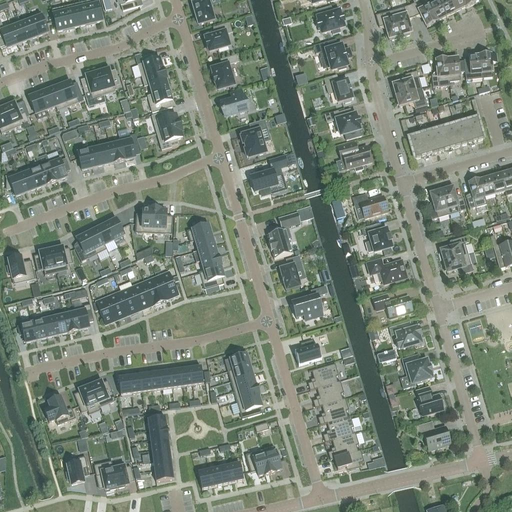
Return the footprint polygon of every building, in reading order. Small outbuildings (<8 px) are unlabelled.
[(142,1),(142,0),(118,0),(120,7),(121,7),(123,13),(139,8),(138,2),(142,1)] [(193,5),(192,5),(192,6),(194,13),(195,14),(196,18),(196,19),(198,26),(198,27),(199,26),(214,22),(208,2),(213,0),(203,0),(204,2),(193,5)] [(436,0),(431,0),(426,3),(436,23),(446,18),(436,0)] [(448,0),(436,0),(446,18),(455,14),(448,0)] [(460,0),(448,0),(455,14),(465,9),(465,10),(466,10),(460,0)] [(460,0),(466,10),(476,5),(475,4),(479,2),(477,0),(460,0)] [(97,1),(85,3),(91,27),(93,27),(93,25),(102,23),(97,1)] [(91,27),(85,3),(74,6),(80,28),(89,26),(89,28),(91,27)] [(415,4),(409,7),(414,19),(420,16),(427,29),(437,24),(436,23),(426,3),(417,7),(415,4)] [(80,28),(74,6),(63,9),(69,32),(71,31),(71,30),(80,28)] [(404,9),(393,12),(401,39),(409,37),(409,35),(412,35),(407,21),(414,19),(409,7),(404,9)] [(316,24),(318,31),(320,31),(322,35),(332,32),(333,36),(340,34),(339,30),(343,29),(342,24),(344,24),(342,17),(340,17),(339,13),(332,15),(330,8),(316,12),(318,19),(317,19),(318,23),(316,24)] [(69,32),(63,9),(52,11),(57,34),(66,31),(67,32),(69,32)] [(382,15),(375,17),(379,29),(385,27),(389,41),(391,41),(392,42),(401,39),(393,12),(382,15)] [(29,17),(31,22),(37,38),(48,34),(42,18),(40,13),(29,17)] [(27,42),(21,25),(20,21),(9,25),(10,29),(11,29),(17,46),(27,42)] [(17,46),(11,29),(10,29),(4,32),(0,22),(0,49),(6,47),(7,50),(17,46)] [(37,38),(31,22),(21,25),(27,42),(37,38)] [(228,25),(215,29),(217,36),(204,39),(205,44),(207,50),(207,49),(208,54),(229,48),(225,35),(231,34),(228,25)] [(346,68),(347,67),(345,60),(348,60),(346,53),(343,54),(341,47),(337,49),(335,42),(314,48),(316,55),(324,53),(326,60),(324,61),(326,69),(330,67),(331,72),(338,70),(338,72),(346,70),(346,68)] [(490,55),(479,57),(480,58),(481,75),(482,80),(493,79),(492,65),(495,64),(495,56),(491,56),(490,55)] [(138,67),(141,77),(163,71),(163,70),(160,60),(155,62),(154,56),(141,59),(143,65),(138,67)] [(236,56),(220,61),(222,67),(211,71),(213,78),(215,85),(217,92),(234,87),(228,67),(238,64),(236,56)] [(469,61),(463,62),(466,82),(482,80),(481,75),(480,58),(468,59),(469,61)] [(437,76),(431,77),(433,89),(450,87),(450,84),(447,60),(436,61),(437,76)] [(447,60),(450,84),(461,83),(458,60),(447,61),(447,60)] [(511,62),(502,67),(506,76),(511,73),(511,62)] [(163,70),(163,71),(141,77),(144,88),(149,87),(149,86),(166,81),(166,82),(167,82),(163,70)] [(104,71),(97,73),(104,97),(115,93),(114,88),(119,86),(116,74),(110,76),(109,71),(104,72),(104,71)] [(87,82),(81,84),(85,96),(87,102),(92,100),(104,97),(97,73),(90,75),(90,76),(86,78),(87,82)] [(405,76),(407,82),(393,86),(393,89),(392,89),(395,98),(414,92),(422,90),(418,79),(419,79),(417,73),(405,76)] [(324,81),(328,95),(334,93),(337,105),(345,103),(345,104),(351,103),(350,101),(353,100),(347,81),(338,84),(336,77),(324,81)] [(152,97),(169,92),(166,82),(166,81),(149,86),(149,87),(152,96),(152,97)] [(60,88),(68,109),(78,105),(70,84),(67,85),(60,88)] [(68,109),(60,88),(49,91),(56,108),(55,108),(57,113),(68,109)] [(395,98),(397,107),(398,107),(399,109),(413,105),(414,111),(427,107),(425,101),(422,90),(414,92),(395,98)] [(56,108),(49,91),(39,95),(46,112),(55,108),(56,108)] [(172,103),(169,92),(152,97),(152,96),(147,98),(152,115),(172,109),(170,103),(172,103)] [(223,112),(222,112),(222,114),(224,113),(226,119),(247,113),(243,99),(241,92),(230,95),(232,102),(221,105),(223,112)] [(46,112),(39,95),(29,99),(35,116),(46,112)] [(29,124),(22,107),(16,109),(14,105),(10,107),(9,105),(3,108),(12,131),(29,124)] [(12,131),(3,108),(0,109),(0,132),(1,136),(12,131)] [(355,133),(360,131),(358,127),(360,126),(358,120),(356,120),(355,116),(352,117),(350,111),(338,114),(340,121),(336,122),(340,137),(348,135),(349,138),(356,135),(355,133)] [(170,118),(169,113),(151,118),(156,135),(180,128),(178,122),(177,122),(176,117),(170,118)] [(284,124),(282,116),(275,118),(277,126),(284,124)] [(474,144),(484,141),(478,119),(476,120),(466,123),(471,140),(473,140),(474,144)] [(248,160),(266,155),(259,132),(267,130),(264,122),(249,126),(251,134),(242,137),(242,138),(241,139),(243,146),(244,145),(246,151),(244,151),(246,159),(248,158),(248,160)] [(454,126),(461,148),(471,145),(469,141),(471,140),(466,123),(454,126)] [(451,151),(461,148),(454,126),(443,129),(448,147),(450,146),(451,151)] [(182,134),(180,128),(156,135),(162,152),(179,147),(177,141),(182,140),(181,134),(182,134)] [(431,133),(438,154),(448,152),(446,147),(448,147),(443,129),(431,133)] [(428,157),(438,154),(431,133),(420,136),(425,153),(427,153),(428,157)] [(420,136),(410,139),(408,140),(414,161),(425,158),(423,154),(425,153),(420,136)] [(140,153),(137,141),(131,142),(130,137),(118,140),(119,145),(120,145),(124,162),(125,162),(135,159),(134,154),(140,153)] [(124,162),(120,145),(119,145),(109,147),(113,164),(113,165),(125,162),(124,162)] [(362,167),(371,164),(367,148),(357,151),(355,145),(338,149),(341,162),(343,161),(346,171),(354,169),(355,173),(363,171),(362,167)] [(113,164),(109,147),(99,150),(103,167),(113,165),(113,164)] [(92,169),(88,152),(87,148),(76,150),(82,172),(92,169)] [(103,167),(99,150),(88,152),(92,169),(103,167)] [(293,155),(286,157),(289,167),(296,165),(293,155)] [(48,162),(56,183),(66,179),(65,174),(70,172),(66,160),(60,162),(58,158),(48,162)] [(287,168),(285,158),(269,163),(272,173),(251,180),(255,194),(260,192),(262,198),(272,195),(270,189),(277,187),(275,179),(282,177),(280,170),(287,168)] [(56,183),(48,162),(38,165),(40,170),(46,187),(45,187),(46,187),(56,183)] [(46,187),(40,170),(38,165),(27,169),(29,174),(36,190),(45,187),(46,187)] [(26,194),(19,178),(20,177),(18,173),(5,178),(7,182),(7,192),(12,190),(15,198),(19,197),(26,194)] [(505,193),(506,198),(511,196),(511,178),(510,173),(500,176),(505,193)] [(36,190),(29,174),(20,177),(19,178),(26,194),(36,190)] [(505,193),(500,176),(490,179),(495,196),(505,193)] [(490,179),(480,182),(479,182),(484,199),(485,199),(495,196),(490,179)] [(480,182),(479,181),(468,184),(472,197),(466,199),(470,211),(475,209),(476,209),(487,206),(485,199),(484,199),(479,182),(480,182)] [(441,191),(448,217),(466,212),(462,200),(456,201),(453,189),(450,189),(450,188),(441,191)] [(434,208),(428,209),(431,222),(448,217),(441,191),(432,193),(432,194),(430,195),(434,208)] [(352,200),(354,207),(360,205),(364,221),(387,214),(383,198),(368,202),(366,196),(352,200)] [(153,235),(155,211),(148,210),(148,212),(143,211),(142,217),(136,216),(135,234),(153,235)] [(161,211),(155,211),(153,235),(171,236),(172,218),(166,218),(166,213),(161,212),(161,211)] [(274,261),(292,255),(288,241),(291,240),(288,229),(300,226),(297,215),(278,220),(282,232),(267,237),(269,244),(269,245),(271,253),(272,253),(274,261)] [(124,237),(116,221),(106,226),(114,242),(124,237)] [(212,237),(209,227),(204,228),(202,222),(194,225),(196,230),(187,233),(190,244),(195,243),(195,242),(212,237)] [(365,229),(366,229),(368,237),(369,236),(371,243),(365,244),(368,254),(374,253),(374,254),(391,249),(390,243),(392,242),(390,236),(388,237),(386,231),(384,231),(382,224),(383,224),(365,229)] [(114,242),(106,226),(96,231),(104,247),(114,242)] [(104,247),(96,231),(86,236),(97,256),(107,251),(104,247)] [(97,256),(86,236),(76,241),(79,246),(73,248),(81,264),(97,256)] [(215,248),(212,237),(195,242),(195,243),(198,253),(215,248)] [(511,267),(511,266),(506,245),(499,248),(496,246),(494,237),(489,238),(499,271),(511,267)] [(439,255),(442,263),(468,256),(465,245),(469,244),(467,238),(451,242),(453,248),(440,252),(441,254),(439,255)] [(218,258),(215,248),(198,253),(194,254),(197,264),(201,263),(218,258)] [(58,249),(51,250),(56,275),(68,272),(66,266),(72,265),(69,252),(63,254),(62,249),(58,250),(58,249)] [(56,275),(51,250),(43,252),(44,253),(39,254),(40,259),(34,261),(37,273),(43,271),(45,277),(56,275)] [(143,252),(136,255),(137,263),(144,260),(143,252)] [(468,256),(442,263),(445,272),(446,272),(447,274),(459,271),(461,277),(473,273),(468,256)] [(180,258),(175,260),(176,265),(178,270),(183,268),(182,263),(180,258)] [(218,258),(201,263),(204,273),(221,268),(221,269),(218,258)] [(295,272),(302,270),(299,258),(286,262),(288,268),(279,271),(286,293),(300,288),(295,272)] [(21,259),(8,261),(9,267),(7,268),(8,275),(11,275),(14,286),(35,281),(31,262),(22,264),(21,259)] [(366,265),(370,277),(377,275),(379,283),(382,283),(384,287),(395,283),(396,285),(405,282),(404,280),(407,280),(401,262),(382,268),(380,261),(366,265)] [(224,279),(221,269),(221,268),(204,273),(199,274),(204,292),(205,291),(218,287),(223,286),(222,280),(224,279)] [(169,274),(156,279),(165,301),(166,301),(178,296),(174,286),(174,284),(173,284),(169,274)] [(165,301),(156,279),(144,284),(153,306),(153,307),(166,302),(166,301),(165,301)] [(153,306),(144,284),(132,289),(141,311),(153,307),(153,306)] [(220,292),(218,287),(205,291),(206,296),(220,292)] [(313,298),(291,305),(296,320),(304,318),(305,322),(314,320),(322,317),(321,313),(322,312),(317,298),(327,295),(325,288),(311,293),(313,298)] [(141,311),(132,289),(120,294),(129,316),(141,311)] [(129,316),(120,294),(108,299),(117,321),(129,316)] [(372,301),(376,313),(386,310),(389,321),(412,315),(408,298),(388,304),(386,297),(372,301)] [(117,321),(108,299),(96,304),(105,326),(117,321)] [(72,310),(74,315),(78,332),(89,329),(88,325),(94,323),(90,306),(72,310)] [(68,335),(63,317),(64,317),(63,313),(51,315),(53,320),(57,337),(67,335),(68,335)] [(78,332),(74,315),(64,317),(63,317),(68,335),(67,335),(79,332),(78,332)] [(47,340),(42,322),(43,322),(42,318),(31,320),(36,342),(47,340)] [(36,342),(31,320),(20,323),(21,327),(18,328),(20,337),(23,336),(25,345),(31,343),(36,342)] [(57,337),(53,320),(43,322),(42,322),(47,340),(57,337)] [(398,343),(396,343),(398,351),(400,350),(401,351),(414,347),(415,350),(424,347),(422,341),(420,341),(416,330),(411,331),(409,325),(396,329),(398,335),(396,335),(398,343)] [(369,335),(371,343),(379,341),(376,333),(369,335)] [(303,352),(294,354),(298,367),(321,361),(317,347),(314,348),(312,342),(301,345),(303,352)] [(350,350),(340,353),(343,361),(352,358),(350,350)] [(396,361),(394,352),(377,357),(379,366),(396,361)] [(234,360),(229,361),(232,371),(232,372),(250,367),(247,356),(242,357),(241,355),(233,357),(234,360)] [(407,378),(400,380),(403,390),(416,386),(425,384),(424,382),(432,380),(426,362),(421,364),(418,357),(402,362),(407,378)] [(311,384),(308,385),(310,393),(310,392),(317,390),(316,390),(337,384),(336,378),(338,377),(338,378),(335,365),(334,365),(334,366),(309,373),(309,374),(311,373),(314,383),(311,384)] [(232,371),(228,373),(231,383),(253,377),(250,367),(232,372),(232,371)] [(203,386),(201,368),(190,370),(192,388),(203,386)] [(192,388),(190,370),(180,371),(182,389),(192,388)] [(182,389),(180,371),(170,373),(172,390),(182,389)] [(172,390),(170,373),(159,374),(162,392),(172,390)] [(162,392),(159,374),(149,375),(152,393),(162,392)] [(152,393),(149,375),(139,377),(142,394),(152,393)] [(142,394),(139,377),(129,378),(132,396),(142,394)] [(253,377),(231,383),(234,394),(256,387),(253,377)] [(132,396),(129,378),(118,380),(120,397),(132,396)] [(101,383),(97,385),(96,384),(89,386),(99,409),(115,403),(109,387),(108,385),(103,388),(102,385),(101,383)] [(319,400),(313,402),(315,410),(322,408),(321,407),(343,401),(342,401),(341,395),(343,395),(340,383),(339,383),(337,384),(316,390),(317,390),(319,400)] [(99,409),(89,386),(83,389),(83,390),(79,392),(80,394),(81,396),(75,399),(81,415),(87,413),(89,417),(100,412),(99,409)] [(394,386),(386,387),(387,395),(395,394),(394,386)] [(256,387),(234,394),(237,404),(259,398),(256,387)] [(443,412),(441,408),(442,407),(443,406),(442,402),(441,401),(439,401),(438,397),(431,399),(428,389),(416,393),(419,402),(418,403),(422,418),(443,412)] [(397,397),(389,399),(391,408),(399,406),(397,397)] [(259,398),(237,404),(242,421),(261,415),(260,409),(262,409),(259,398)] [(75,420),(71,410),(66,412),(60,399),(48,404),(51,410),(45,413),(49,424),(55,422),(57,427),(75,420)] [(324,418),(318,420),(320,427),(327,425),(348,418),(347,418),(346,413),(348,412),(345,400),(344,400),(345,400),(342,401),(343,401),(321,407),(322,408),(324,418)] [(330,435),(323,437),(325,444),(332,442),(353,436),(353,435),(351,430),(353,429),(354,429),(350,417),(347,418),(348,418),(327,425),(330,435)] [(165,419),(147,421),(149,432),(166,430),(166,429),(165,419)] [(423,436),(428,453),(451,447),(446,428),(434,432),(431,424),(414,429),(417,437),(423,436)] [(267,425),(255,428),(256,435),(269,431),(267,425)] [(478,439),(486,436),(483,428),(475,431),(478,439)] [(166,430),(149,432),(150,442),(168,440),(167,429),(166,429),(166,430)] [(335,452),(328,454),(330,462),(331,462),(330,461),(334,460),(358,453),(356,447),(358,446),(358,447),(359,447),(355,434),(355,435),(353,435),(353,436),(332,442),(333,448),(335,452)] [(168,440),(150,442),(152,452),(169,450),(168,440)] [(274,449),(263,452),(270,476),(276,474),(275,473),(281,471),(276,453),(274,449)] [(169,450),(152,452),(153,462),(171,460),(169,450)] [(263,452),(246,457),(251,474),(257,473),(258,478),(264,476),(264,477),(270,476),(263,452)] [(358,453),(334,460),(337,471),(345,469),(349,468),(350,472),(360,469),(359,465),(363,464),(364,464),(360,452),(358,453)] [(70,481),(71,487),(84,484),(83,478),(89,477),(84,458),(66,463),(68,474),(66,474),(67,482),(70,481)] [(171,460),(153,462),(154,473),(172,470),(171,460)] [(373,464),(367,466),(369,472),(385,468),(382,460),(372,463),(373,464)] [(117,490),(112,466),(111,463),(93,467),(98,488),(104,487),(105,492),(109,491),(110,492),(117,490)] [(123,464),(112,466),(117,490),(124,489),(124,487),(128,486),(127,482),(133,480),(130,468),(124,469),(123,464)] [(243,482),(239,465),(228,467),(232,484),(243,482)] [(232,484),(228,467),(219,469),(222,487),(232,484)] [(222,487),(219,469),(209,472),(212,489),(222,487)] [(172,470),(154,473),(156,484),(173,481),(172,470)] [(212,489),(209,472),(198,474),(202,491),(212,489)]
